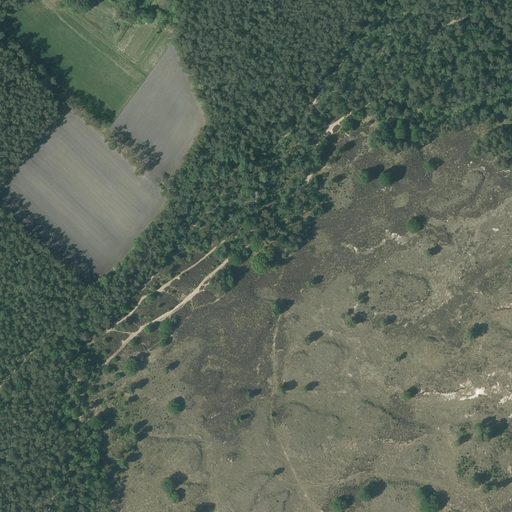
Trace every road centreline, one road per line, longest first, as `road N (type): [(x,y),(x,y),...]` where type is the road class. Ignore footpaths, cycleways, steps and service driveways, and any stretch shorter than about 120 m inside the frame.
road 1 (track): [(50,511),(87,379),(273,221),(305,181),(317,133),(393,82),(452,20),(493,13),(511,63)]
road 2 (track): [(0,404),(72,325),(110,330),(250,218),(257,168),(310,105)]
road 3 (unknown): [(380,0),(310,105)]
